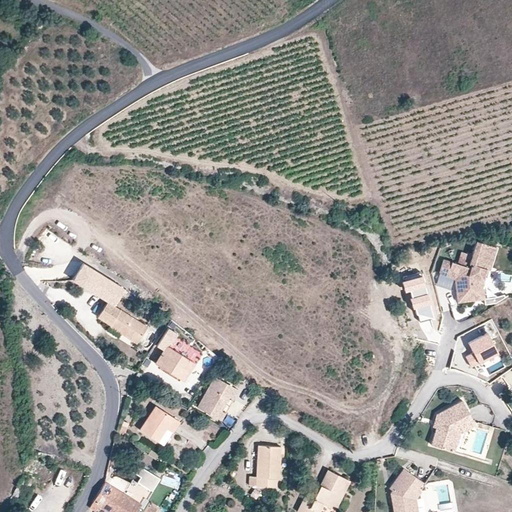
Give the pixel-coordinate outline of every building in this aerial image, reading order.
[(483,280),(494,246),(476,241),(471,255),(469,264),(471,264),(470,268),(457,263),(451,262),(447,276),(454,279),(457,303),(473,301),(472,292),(484,290),(483,280)] [(469,264),(471,255),(461,251),(457,263),(470,268),(471,264),(469,264)] [(447,276),(451,262),(444,259),(439,274),(447,276)] [(124,289),(82,263),(73,279),(80,284),(114,305),(124,289)] [(420,271),(402,276),(403,280),(401,281),(403,290),(408,288),(411,297),(409,297),(411,306),(413,306),(415,313),(416,313),(418,321),(432,317),(420,271)] [(485,298),(484,290),(472,292),(473,301),(485,299),(485,298)] [(147,326),(107,301),(98,316),(110,324),(109,326),(137,343),(147,326)] [(155,308),(143,303),(141,308),(153,313),(155,308)] [(195,363),(201,353),(194,349),(195,348),(175,336),(176,333),(167,327),(158,340),(166,345),(155,363),(181,380),(192,362),(195,363)] [(497,351),(487,332),(467,342),(472,352),(465,356),(470,365),(497,351)] [(166,345),(158,340),(155,345),(163,350),(166,345)] [(233,399),(238,389),(214,376),(198,408),(221,420),(226,413),(222,411),(229,397),(233,399)] [(226,413),(233,399),(229,397),(222,411),(226,413)] [(475,423),(462,398),(439,411),(441,414),(440,414),(436,425),(431,442),(454,450),(460,431),(475,423)] [(164,445),(179,421),(155,405),(140,430),(164,445)] [(441,414),(439,411),(437,412),(433,424),(436,425),(440,414),(441,414)] [(124,435),(129,423),(123,421),(118,433),(124,435)] [(279,478),(281,446),(258,445),(257,476),(250,476),(249,485),(276,487),(277,478),(279,478)] [(139,475),(136,481),(152,491),(160,477),(141,466),(136,473),(139,475)] [(417,487),(422,480),(403,467),(389,487),(391,488),(390,490),(394,511),(417,511),(415,497),(421,489),(417,487)] [(332,508),(346,479),(328,469),(320,485),(314,497),(307,493),(297,511),(298,511),(321,511),(320,511),(323,504),(332,508)] [(124,493),(105,481),(92,503),(98,506),(107,511),(134,511),(144,497),(147,499),(152,491),(136,481),(132,479),(124,493)] [(336,510),(351,481),(346,479),(332,508),(336,510)] [(314,497),(320,485),(313,481),(307,493),(314,497)] [(96,511),(98,506),(92,503),(90,507),(96,511)]
